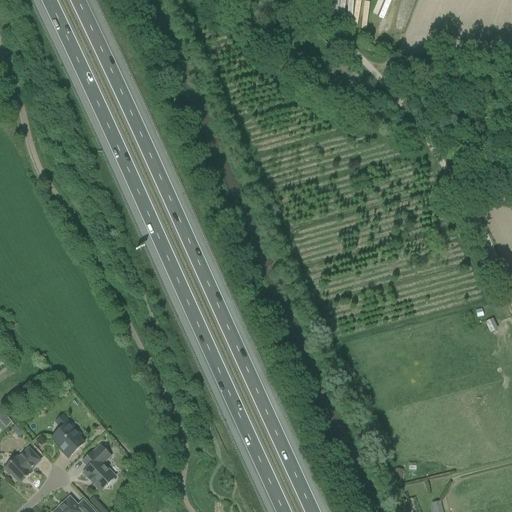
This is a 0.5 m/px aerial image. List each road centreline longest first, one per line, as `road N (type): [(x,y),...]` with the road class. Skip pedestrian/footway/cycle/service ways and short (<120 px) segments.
road 1 (motorway): [(48,0),(283,511)]
road 2 (motorway): [(311,511),(77,0)]
road 3 (track): [(511,296),(455,179),(383,84)]
